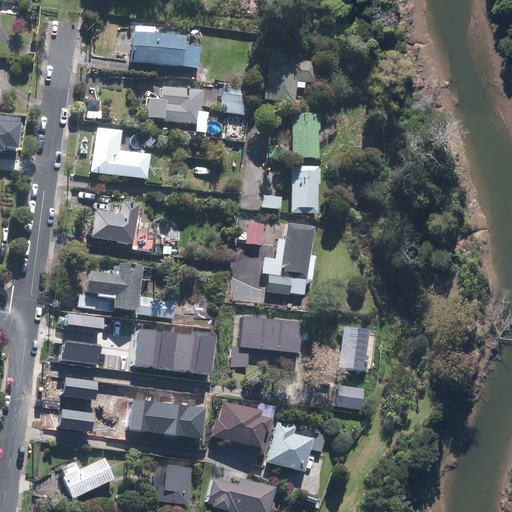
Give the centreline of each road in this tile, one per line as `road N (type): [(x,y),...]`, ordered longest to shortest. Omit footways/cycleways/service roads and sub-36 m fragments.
road 1 (residential): [(28,316),(66,26)]
road 2 (residential): [(0,511),(28,316)]
